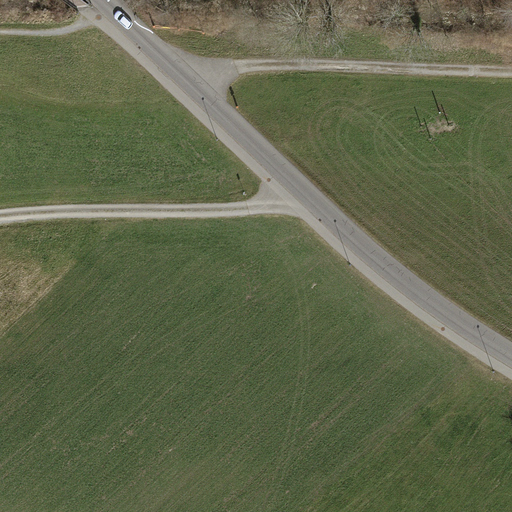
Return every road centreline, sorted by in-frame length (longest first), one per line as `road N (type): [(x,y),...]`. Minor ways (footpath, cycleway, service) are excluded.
road 1 (tertiary): [(511,352),(412,286),(296,193),(85,0)]
road 2 (track): [(175,81),(247,67),(511,70)]
road 3 (track): [(282,196),(239,207),(0,218)]
